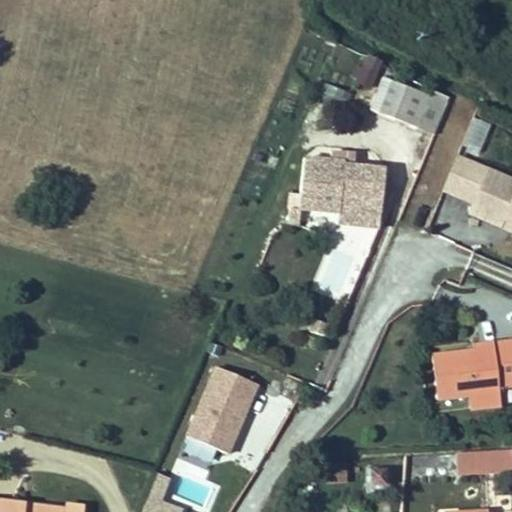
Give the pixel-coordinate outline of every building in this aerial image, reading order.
[(369,88),(383,62),(364,52),(350,79),(369,88)] [(370,110),(417,129),(429,96),(383,78),(370,110)] [(341,107),(346,90),(323,83),(318,100),(341,107)] [(429,96),(417,129),(434,135),(447,103),(429,96)] [(479,156),(488,122),(470,117),(460,151),(479,156)] [(330,160),(304,157),(300,193),(298,210),(337,214),(336,224),(378,229),(381,208),(385,170),(354,167),(354,155),(330,153),(330,160)] [(456,158),(443,191),(458,197),(472,164),(456,158)] [(511,180),(472,164),(458,197),(473,203),(469,213),(501,227),(505,219),(511,221),(511,180)] [(288,209),(298,210),(300,193),(290,194),(288,209)] [(298,210),(288,209),(286,223),(296,224),(298,210)] [(511,231),(511,221),(505,219),(501,227),(511,231)] [(473,352),(431,357),(436,400),(467,396),(498,392),(498,387),(511,385),(511,342),(473,347),(473,352)] [(215,367),(186,436),(226,454),(256,384),(215,367)] [(500,405),(498,392),(467,396),(469,408),(500,405)] [(484,451),(486,472),(511,470),(511,454),(511,450),(484,451)] [(484,451),(455,453),(456,474),(486,472),(484,451)] [(323,484),(345,486),(346,462),(325,461),(323,484)] [(388,469),(368,469),(368,487),(388,487),(388,469)] [(161,501),(168,477),(152,472),(139,511),(179,511),(181,507),(161,501)] [(64,511),(0,503),(0,511),(80,511),(81,507),(65,505),(64,511)]
